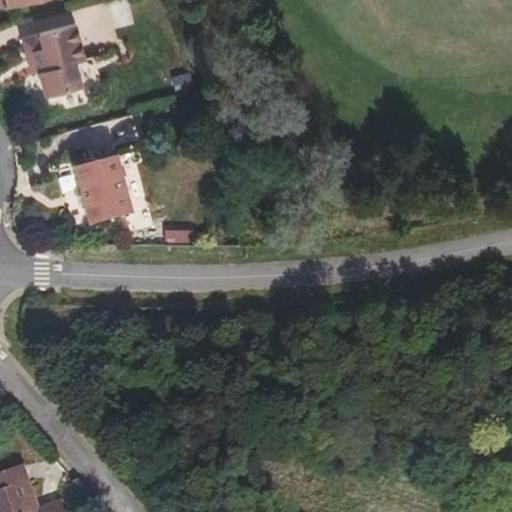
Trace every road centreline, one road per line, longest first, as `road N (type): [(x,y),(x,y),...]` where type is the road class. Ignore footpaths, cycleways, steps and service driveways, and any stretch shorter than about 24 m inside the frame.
road 1 (tertiary): [(511,245),(288,276),(0,272)]
road 2 (residential): [(0,363),(130,511)]
